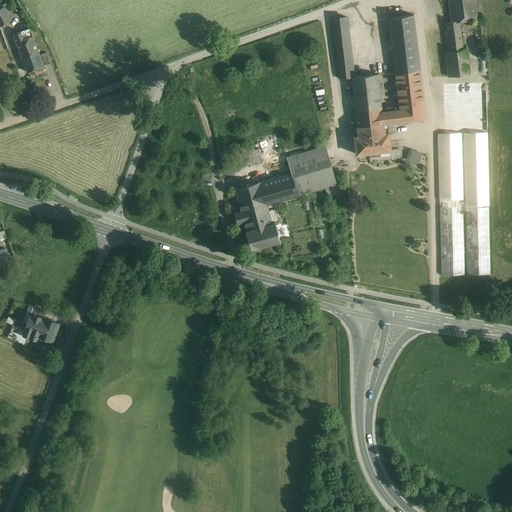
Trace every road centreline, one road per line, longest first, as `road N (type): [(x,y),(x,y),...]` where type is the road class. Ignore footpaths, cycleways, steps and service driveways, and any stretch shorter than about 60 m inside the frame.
road 1 (residential): [(111,232),(170,68),(358,0)]
road 2 (residential): [(9,511),(111,232)]
road 3 (secondary): [(305,294),(111,232)]
road 4 (primary): [(359,383),(361,446),(398,511)]
road 5 (primary): [(410,511),(374,462),(371,405)]
